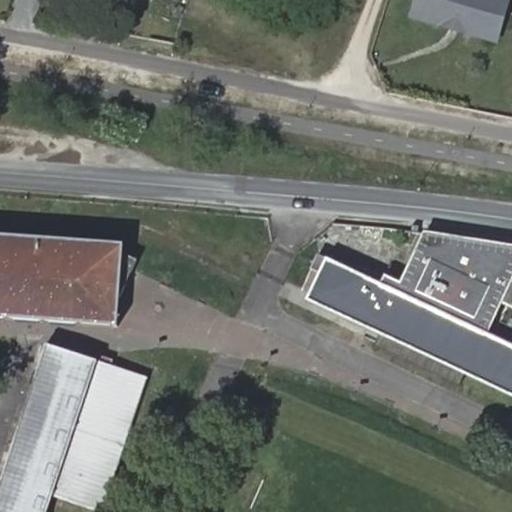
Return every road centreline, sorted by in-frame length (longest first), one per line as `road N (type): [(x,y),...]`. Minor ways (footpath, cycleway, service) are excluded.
road 1 (residential): [(511,134),(0,36)]
road 2 (tertiary): [(0,175),(511,218)]
road 3 (unknown): [(511,448),(242,331)]
